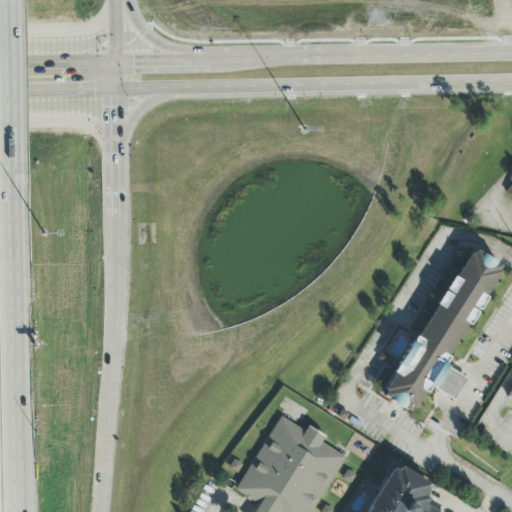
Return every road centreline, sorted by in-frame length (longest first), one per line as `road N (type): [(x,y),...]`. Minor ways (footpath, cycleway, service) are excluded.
road 1 (secondary): [(116,89),(511,80)]
road 2 (motorway): [(22,511),(12,176)]
road 3 (secondary): [(99,511),(119,216)]
road 4 (secondary): [(349,56),(328,48),(159,46),(121,0)]
road 5 (motorway): [(12,176),(9,0)]
road 6 (secondary): [(510,54),(349,56)]
road 7 (secondary): [(349,56),(210,59)]
road 8 (secondary): [(118,159),(98,131),(80,123),(0,121)]
road 9 (secondary): [(0,37),(73,35),(94,26),(114,0)]
road 10 (secondary): [(118,159),(126,124),(139,110),(159,95),(206,87)]
